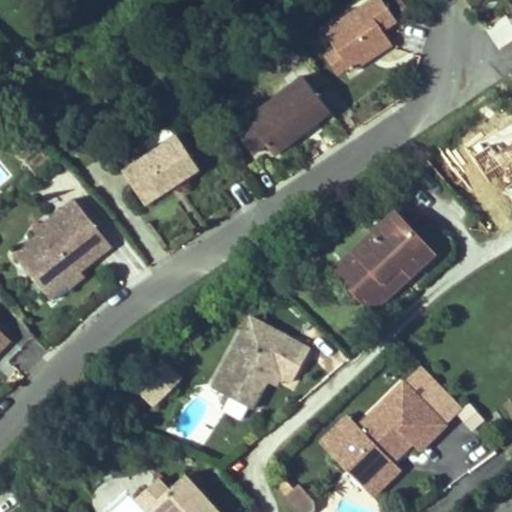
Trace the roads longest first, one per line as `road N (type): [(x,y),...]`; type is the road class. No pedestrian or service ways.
road 1 (residential): [(0,423),(111,312),(431,98),(455,47)]
road 2 (track): [(267,511),(251,475),(254,451),(462,263),(511,233)]
